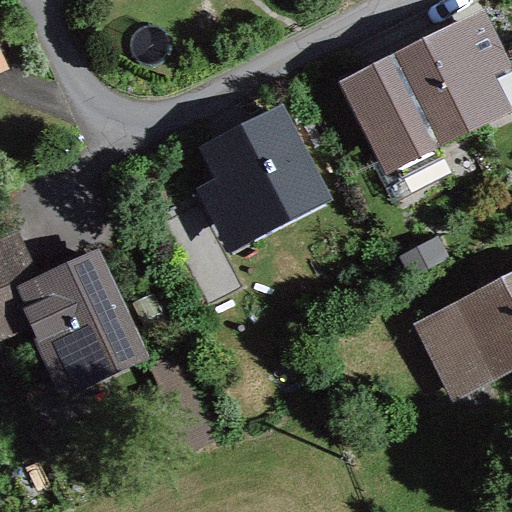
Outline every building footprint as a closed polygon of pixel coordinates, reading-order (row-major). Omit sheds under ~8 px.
[(431,136),(511,95),(511,93),(481,31),(407,69),(403,61),(354,85),(396,168),(437,147),(431,136)] [(209,156),(224,186),(206,195),(226,235),(316,188),(280,119),(209,156)] [(41,310),(32,293),(34,292),(11,242),(0,247),(0,330),(32,316),(31,315),(41,310)] [(134,357),(92,266),(34,292),(32,293),(41,310),(31,315),(32,316),(66,388),(134,357)] [(485,298),(423,330),(441,365),(469,350),(483,378),(511,364),(511,284),(502,290),(497,281),(481,289),(485,298)]
